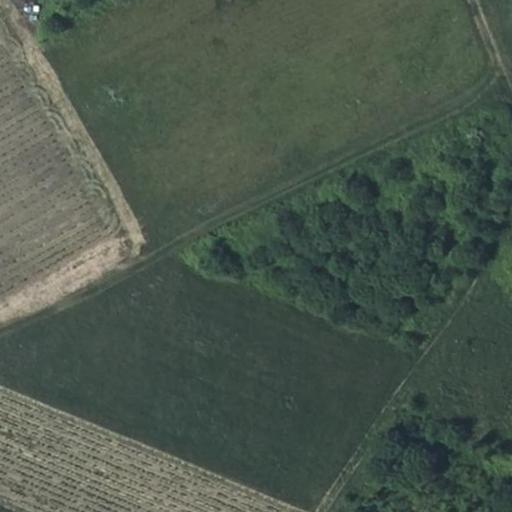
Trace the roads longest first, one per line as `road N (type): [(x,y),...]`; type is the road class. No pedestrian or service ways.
road 1 (track): [(0,336),(506,88),(477,0)]
road 2 (track): [(511,218),(321,511)]
